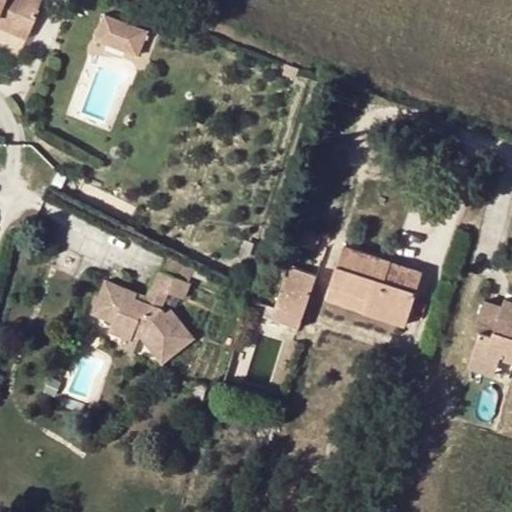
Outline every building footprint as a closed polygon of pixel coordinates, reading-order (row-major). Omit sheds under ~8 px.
[(0,0),(0,20),(30,33),(44,1),(42,0),(0,0)] [(145,47),(152,31),(109,12),(102,28),(145,47)] [(30,33),(0,20),(0,29),(27,41),(30,33)] [(145,47),(102,28),(97,41),(140,59),(145,47)] [(321,235),(304,229),(301,239),(317,244),(321,235)] [(365,312),(405,326),(417,292),(386,281),(392,262),(345,246),(333,286),(369,298),(365,312)] [(163,253),(158,267),(190,281),(195,265),(163,253)] [(392,262),(386,281),(417,292),(423,273),(392,262)] [(96,296),(117,304),(112,318),(109,327),(120,332),(129,336),(132,329),(137,331),(140,332),(163,362),(196,337),(174,308),(168,313),(161,304),(167,290),(184,296),(190,281),(158,267),(146,296),(103,279),(96,296)] [(316,276),(290,267),(277,309),(269,305),(265,317),(299,328),(316,276)] [(365,312),(369,298),(333,286),(328,300),(365,312)] [(112,318),(117,304),(96,296),(91,309),(112,318)] [(511,317),(511,301),(506,300),(503,308),(501,314),(511,317)] [(511,361),(511,317),(501,314),(503,308),(485,301),(475,331),(481,333),(470,366),(497,376),(503,358),(511,361)] [(130,351),(137,331),(132,329),(129,336),(120,332),(114,345),(130,351)]
